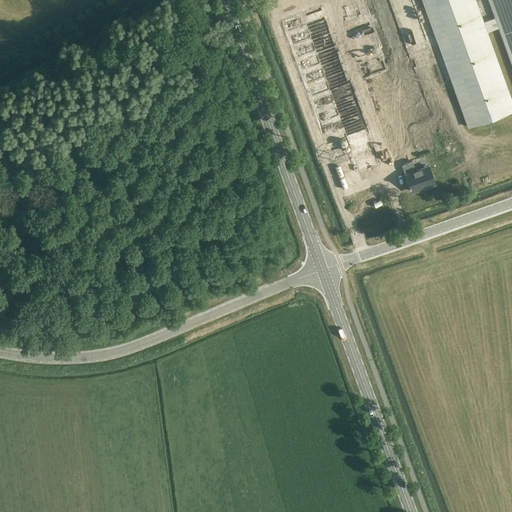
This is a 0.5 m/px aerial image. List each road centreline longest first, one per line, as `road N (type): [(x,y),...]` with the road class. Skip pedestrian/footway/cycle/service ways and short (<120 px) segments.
road 1 (tertiary): [(322,269),(118,354),(42,359),(0,352)]
road 2 (secondary): [(224,0),(322,269)]
road 3 (secondary): [(322,269),(410,511)]
road 4 (unclassified): [(322,269),(511,203)]
road 5 (track): [(126,0),(0,69)]
